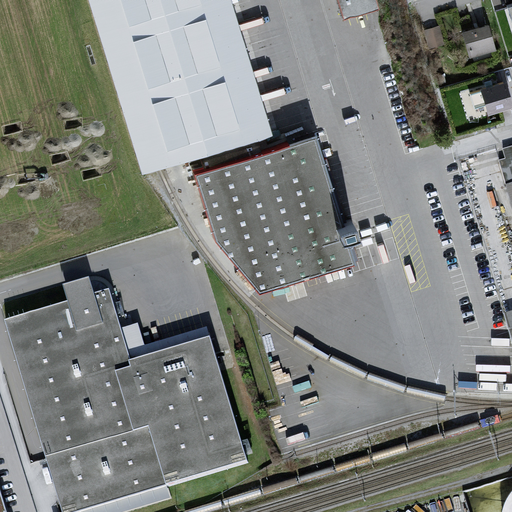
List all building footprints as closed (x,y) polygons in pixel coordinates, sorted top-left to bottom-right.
[(90,0),(142,170),(157,165),(256,135),(215,0),(90,0)] [(375,0),(337,0),(344,19),(378,8),(375,0)] [(440,22),(424,24),(428,43),(443,41),(440,22)] [(489,27),(462,34),(470,59),(496,53),(489,27)] [(511,106),(511,102),(505,81),(469,92),(474,107),(484,103),(488,114),(511,106)] [(314,132),(195,169),(215,237),(258,290),(354,261),(314,132)] [(511,147),(503,150),(506,160),(499,162),(511,199),(511,314),(504,316),(511,338),(511,147)] [(8,322),(63,511),(90,511),(169,489),(250,465),(221,371),(213,341),(135,364),(112,290),(8,322)] [(511,475),(470,486),(473,497),(491,493),(495,510),(509,507),(503,484),(511,482),(511,475)] [(8,511),(0,485),(0,511),(8,511)]
